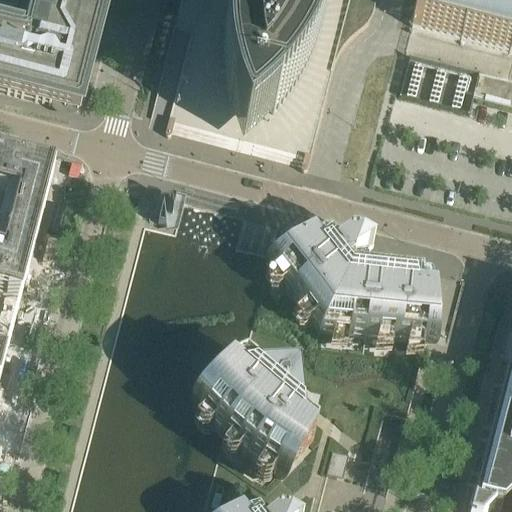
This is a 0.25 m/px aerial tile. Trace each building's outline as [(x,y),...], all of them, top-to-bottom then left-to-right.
[(52,0),(47,23),(33,19),(28,38),(21,37),(0,31),(0,93),(79,114),(107,3),(108,3),(108,0),(52,0)] [(169,121),(168,125),(277,153),(296,134),(312,113),(327,116),(355,8),(373,13),(374,7),(376,0),(199,0),(191,34),(169,121)] [(511,54),(511,0),(416,0),(410,28),(511,54)] [(0,378),(4,363),(19,304),(28,268),(52,177),(53,175),(0,161),(0,231),(8,234),(0,264),(0,263),(0,378)] [(278,270),(272,276),(319,335),(425,347),(426,342),(430,327),(434,313),(432,297),(421,298),(418,284),(418,283),(416,274),(356,268),(353,264),(373,248),(349,242),(330,254),(311,243),(309,244),(301,248),(300,249),(297,250),(278,270)] [(470,511),(491,511),(493,511),(497,511),(500,511),(511,500),(511,511),(511,351),(503,386),(502,391),(500,398),(499,403),(492,428),(491,433),(489,440),(488,445),(480,474),(479,479),(477,486),(476,491),(470,511)] [(229,376),(201,417),(222,439),(224,440),(249,461),(277,479),(312,444),(313,445),(316,430),(304,419),(299,420),(298,414),(296,391),(284,381),(271,383),(256,384),(256,380),(255,379),(243,369),(242,370),(240,370),(229,376)]
